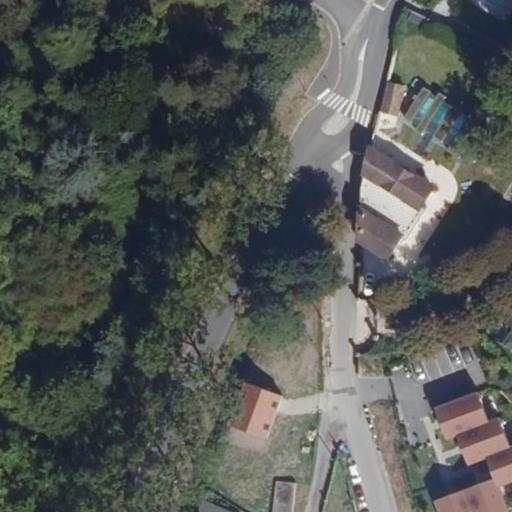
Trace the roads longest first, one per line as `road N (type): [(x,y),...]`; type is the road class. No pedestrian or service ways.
road 1 (tertiary): [(140,511),(213,329),(302,152)]
road 2 (residential): [(351,194),(338,283),(347,384)]
road 3 (tertiary): [(371,23),(302,152)]
road 4 (residential): [(347,384),(312,511)]
road 5 (residential): [(347,384),(370,511)]
